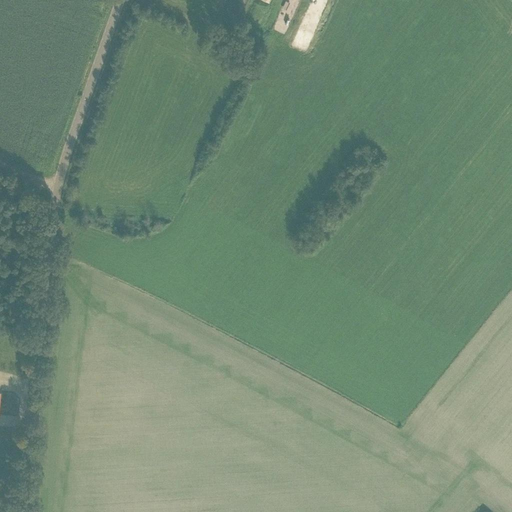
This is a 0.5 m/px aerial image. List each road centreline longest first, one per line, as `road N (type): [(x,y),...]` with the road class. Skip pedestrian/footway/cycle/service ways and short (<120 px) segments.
road 1 (unclassified): [(15,511),(57,186),(124,0)]
road 2 (track): [(272,511),(55,437)]
